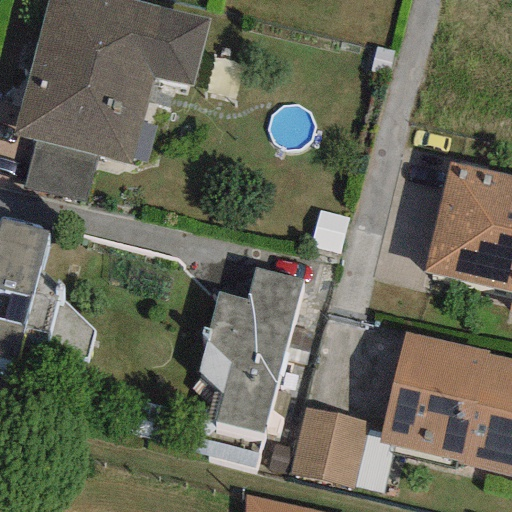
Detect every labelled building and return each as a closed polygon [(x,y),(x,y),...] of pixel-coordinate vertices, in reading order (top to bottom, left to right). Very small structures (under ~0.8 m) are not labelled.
[(206,20),(128,0),(45,0),(11,134),(34,140),(94,155),(127,164),(149,77),(189,87),(206,20)] [(82,202),(94,155),(34,140),(23,187),(82,202)] [(511,176),(447,162),(422,273),(511,294),(508,314),(511,315),(511,176)] [(0,357),(15,362),(18,348),(85,361),(91,330),(37,279),(49,233),(0,220),(0,357)] [(300,280),(253,267),(244,301),(215,294),(196,373),(218,395),(205,442),(257,456),(300,280)] [(511,357),(402,333),(377,444),(511,474),(511,357)] [(357,497),(371,430),(305,416),(291,483),(357,497)] [(243,511),(322,511),(244,496),(243,511)]
